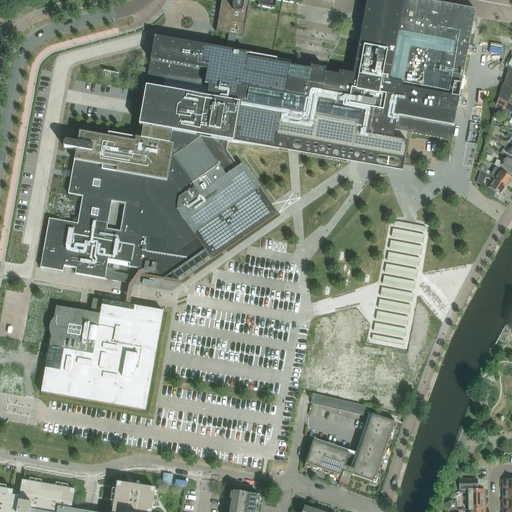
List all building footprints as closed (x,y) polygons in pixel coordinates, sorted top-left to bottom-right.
[(75,274),(104,280),(126,284),(128,275),(106,271),(108,260),(129,264),(129,268),(134,269),(140,270),(143,270),(142,276),(149,277),(156,279),(157,279),(163,280),(204,251),(211,261),(277,215),(276,213),(270,204),(259,188),(242,164),(238,167),(226,151),(228,142),(262,148),(275,150),(277,138),(387,158),(403,160),(407,142),(406,142),(408,133),(451,141),(453,127),(462,78),(472,26),(474,17),(475,10),(421,0),(366,0),(361,31),(359,38),(352,75),(338,73),(338,76),(324,74),(325,70),(310,67),(310,69),(305,68),(293,66),(294,62),(276,59),(269,58),(233,51),(226,50),(211,48),(208,47),(154,38),(146,82),(139,120),(138,126),(142,127),(140,139),(108,134),(107,138),(79,133),(77,144),(67,142),(65,142),(64,143),(63,144),(63,145),(63,147),(64,148),(65,149),(75,151),(75,153),(74,159),(73,165),(68,194),(82,197),(77,224),(63,222),(54,220),(49,219),(43,252),(40,268),(63,272),(64,267),(76,269),(75,274)] [(226,50),(233,51),(235,36),(242,37),(244,26),(249,0),(259,2),(258,7),(274,9),(275,0),(282,2),(298,4),(299,4),(300,4),(301,4),(301,3),(302,3),(302,2),(302,1),(302,0),(301,0),(219,0),(223,1),(219,27),(221,28),(221,30),(220,32),(215,31),(215,32),(228,35),(226,50)] [(507,103),(511,94),(511,89),(504,84),(502,84),(498,98),(507,103)] [(498,98),(494,109),(502,113),(507,103),(498,98)] [(487,135),(496,138),(500,128),(491,125),(487,135)] [(387,158),(277,138),(275,150),(401,173),(403,160),(387,158)] [(501,140),(499,144),(507,147),(509,149),(506,154),(511,157),(511,144),(510,144),(507,143),(501,140)] [(487,155),(483,153),(481,159),(482,160),(489,163),(492,158),(487,155)] [(511,159),(505,156),(502,163),(496,160),(494,166),(499,168),(500,166),(511,171),(511,159)] [(485,173),(488,170),(481,165),(480,170),(481,171),(485,174),(485,173)] [(511,179),(508,176),(495,168),(491,173),(489,176),(506,188),(511,179)] [(491,184),(488,188),(494,192),(496,193),(501,196),(506,188),(489,176),(485,174),(481,171),(480,170),(476,183),(481,186),(486,178),(487,179),(492,182),(491,184)] [(418,215),(442,195),(430,182),(407,202),(418,215)] [(488,188),(486,191),(493,196),(496,193),(494,192),(488,188)] [(142,276),(143,270),(140,270),(130,284),(128,287),(128,288),(127,294),(126,296),(126,298),(125,301),(125,303),(125,305),(129,306),(130,304),(130,302),(130,299),(131,297),(131,295),(132,289),(141,276),(142,276)] [(77,311),(56,307),(54,319),(53,319),(52,320),(51,321),(50,322),(50,324),(49,325),(49,326),(49,327),(49,328),(49,330),(49,331),(49,332),(49,334),(50,335),(50,336),(51,336),(47,355),(46,362),(45,369),(40,393),(145,412),(163,312),(129,306),(125,305),(122,305),(93,299),(90,313),(85,312),(77,311)] [(379,382),(409,389),(414,368),(386,361),(385,366),(394,368),(390,381),(380,379),(379,382)] [(313,394),(311,403),(324,407),(326,397),(313,394)] [(326,397),(324,407),(337,410),(340,400),(326,397)] [(340,400),(337,410),(350,413),(353,403),(340,400)] [(353,403),(350,413),(364,416),(366,406),(353,403)] [(315,440),(313,439),(313,440),(312,442),(304,467),(340,479),(338,483),(340,485),(345,487),(347,486),(351,476),(375,484),(396,423),(371,415),(370,414),(369,414),(368,415),(355,453),(315,440)] [(74,489),(21,480),(18,497),(15,497),(12,496),(12,491),(0,488),(0,511),(70,511),(71,509),(74,489)] [(460,480),(460,491),(469,491),(469,510),(485,510),(484,499),(483,490),(477,490),(477,480),(460,480)] [(511,490),(511,480),(508,480),(503,480),(503,491),(511,490)] [(116,483),(111,511),(85,511),(71,509),(70,511),(151,511),(155,489),(116,483)] [(511,490),(503,491),(503,500),(511,500),(511,490)] [(257,511),(258,504),(259,502),(259,499),(260,496),(257,496),(232,492),(231,500),(230,508),(229,511),(257,511)] [(511,500),(503,500),(503,510),(511,510),(511,500)]
